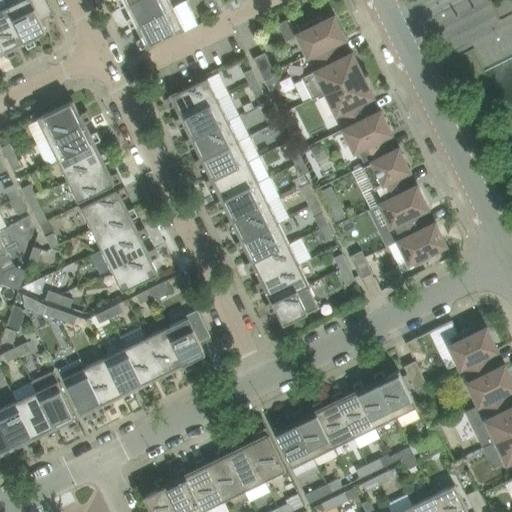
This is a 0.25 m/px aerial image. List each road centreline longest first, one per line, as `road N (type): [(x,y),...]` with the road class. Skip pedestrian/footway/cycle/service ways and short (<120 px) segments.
road 1 (residential): [(260,385),(99,53)]
road 2 (residential): [(509,264),(383,0)]
road 3 (residential): [(260,385),(509,264)]
road 4 (residential): [(99,463),(260,385)]
road 5 (residential): [(136,72),(282,0)]
